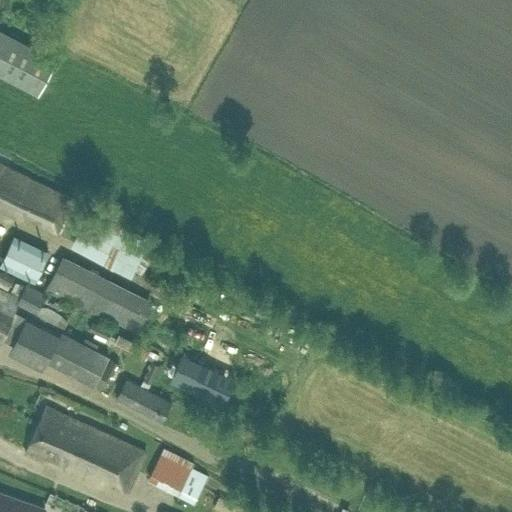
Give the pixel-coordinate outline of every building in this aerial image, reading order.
[(38,94),(56,57),(33,42),(0,22),(0,69),(6,73),(38,94)] [(70,197),(0,163),(0,208),(25,220),(29,214),(38,218),(37,222),(54,230),(70,197)] [(70,253),(113,266),(124,229),(81,216),(70,253)] [(0,264),(39,280),(50,252),(12,236),(0,264)] [(131,334),(149,301),(62,256),(45,289),(131,334)] [(0,268),(0,283),(7,287),(14,276),(0,268)] [(0,342),(0,343),(2,338),(12,342),(8,349),(43,367),(47,360),(93,383),(108,354),(62,329),(60,332),(15,309),(18,302),(65,326),(66,323),(85,333),(93,317),(73,307),(24,285),(25,285),(15,280),(9,292),(0,287),(0,342)] [(112,328),(93,319),(88,328),(107,336),(112,328)] [(130,350),(136,340),(119,332),(113,342),(130,350)] [(155,360),(159,353),(138,342),(134,351),(146,357),(147,356),(152,359),(143,377),(144,377),(140,384),(127,376),(116,397),(161,421),(172,400),(148,388),(151,380),(158,383),(163,375),(156,371),(160,362),(155,360)] [(111,357),(96,385),(102,388),(107,378),(109,379),(119,361),(111,357)] [(182,373),(209,377),(212,361),(184,357),(182,373)] [(126,490),(145,451),(46,404),(24,451),(45,460),(53,457),(61,461),(63,468),(101,484),(106,477),(117,482),(117,486),(125,490),(126,490)] [(178,494),(194,461),(163,445),(147,478),(178,494)] [(188,491),(205,504),(215,490),(198,478),(188,491)] [(42,511),(44,507),(0,490),(0,511),(42,511)]
